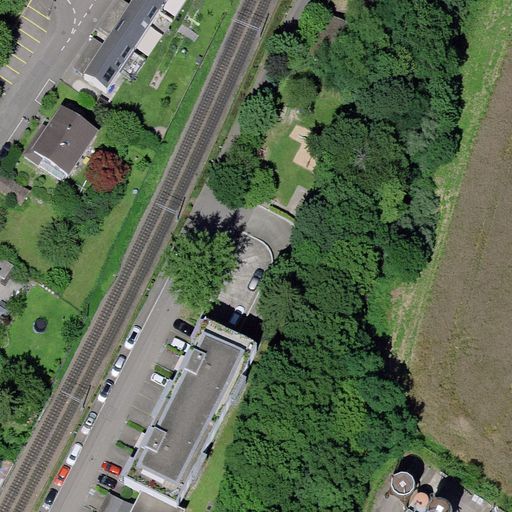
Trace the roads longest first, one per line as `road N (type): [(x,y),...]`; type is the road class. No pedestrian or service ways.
road 1 (residential): [(56,511),(229,158)]
road 2 (track): [(229,158),(305,0)]
road 3 (residential): [(81,11),(0,134)]
